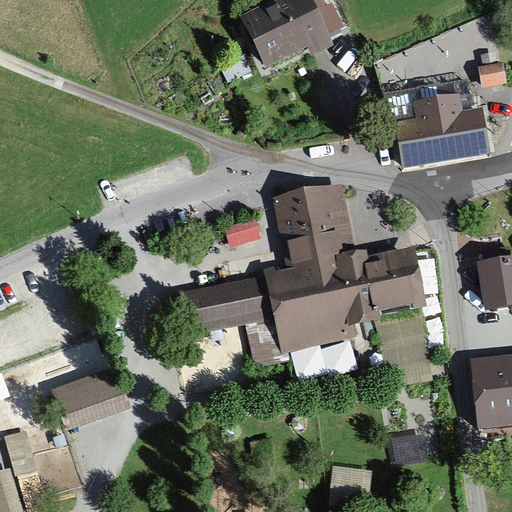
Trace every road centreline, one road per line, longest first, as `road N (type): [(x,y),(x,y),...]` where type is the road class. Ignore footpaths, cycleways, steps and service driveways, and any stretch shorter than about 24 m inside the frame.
road 1 (unclassified): [(438,188),(260,166),(121,215),(0,270)]
road 2 (unclassified): [(438,188),(482,511)]
road 3 (track): [(260,166),(188,130),(0,61)]
